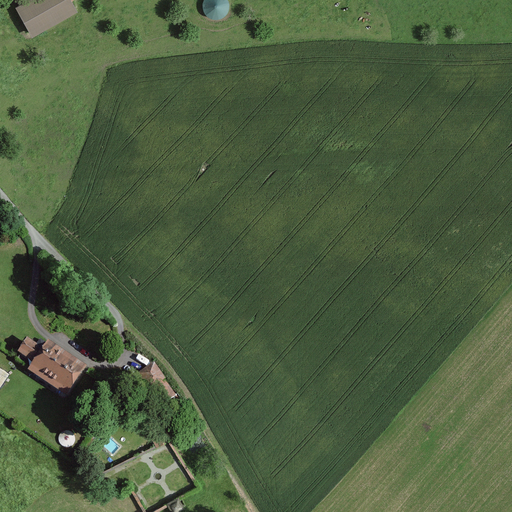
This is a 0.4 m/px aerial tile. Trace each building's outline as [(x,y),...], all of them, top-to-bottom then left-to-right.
[(29,0),(16,9),(33,37),(76,12),(70,3),(68,0),(29,0)] [(211,18),(217,19),(222,19),(226,16),(229,12),(231,7),(231,2),(229,0),(205,0),(204,3),(205,9),(207,14),(211,18)] [(28,373),(69,398),(88,368),(49,344),(45,351),(29,341),(21,354),(34,363),(28,373)] [(154,389),(168,406),(179,397),(166,382),(168,380),(155,364),(139,377),(151,391),(154,389)] [(170,437),(163,424),(149,431),(156,444),(170,437)] [(179,494),(167,501),(173,511),(185,505),(179,494)]
